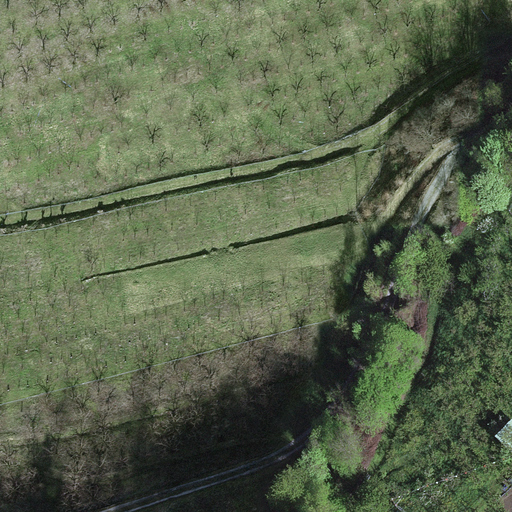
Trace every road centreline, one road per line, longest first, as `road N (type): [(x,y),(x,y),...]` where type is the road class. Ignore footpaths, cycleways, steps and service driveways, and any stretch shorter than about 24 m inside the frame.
road 1 (track): [(118,511),(293,452),(369,346),(434,184),(511,117)]
road 2 (track): [(511,44),(392,120),(320,154),(0,226)]
